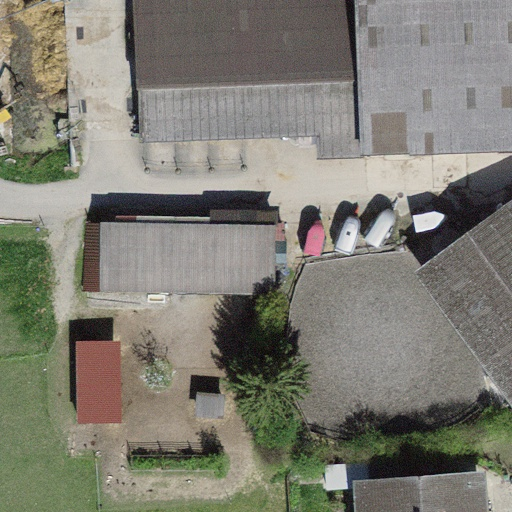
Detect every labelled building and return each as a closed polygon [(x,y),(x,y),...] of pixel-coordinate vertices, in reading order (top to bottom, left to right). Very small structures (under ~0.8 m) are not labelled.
[(511,0),(137,0),(142,139),(319,133),(319,154),(511,147),(511,0)] [(511,230),(508,225),(438,276),(511,374),(511,230)] [(264,231),(115,229),(114,293),(264,294),(264,231)] [(122,341),(76,341),(75,421),(121,422),(122,341)] [(471,511),(470,482),(369,489),(370,511),(471,511)]
